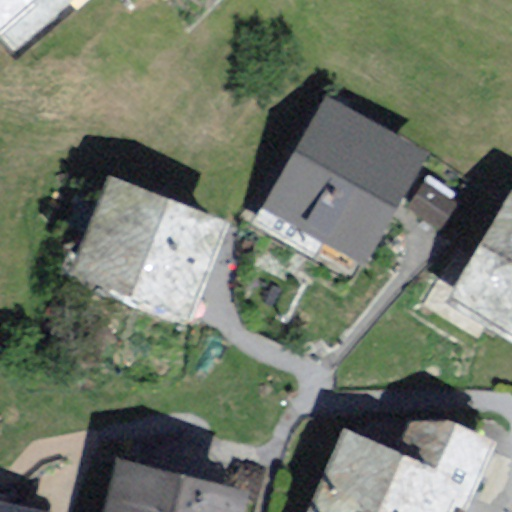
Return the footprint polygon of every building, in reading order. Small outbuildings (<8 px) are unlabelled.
[(0,0),(0,29),(7,37),(52,0),(0,0)] [(267,205),(367,260),(429,147),(330,92),(267,205)] [(222,214),(108,168),(75,270),(186,305),(222,214)] [(511,208),(490,195),(419,308),(511,365),(511,208)] [(354,426),(312,511),(461,511),(498,435),(354,426)] [(227,511),(230,500),(121,467),(105,511),(227,511)] [(43,511),(0,502),(0,511),(43,511)]
